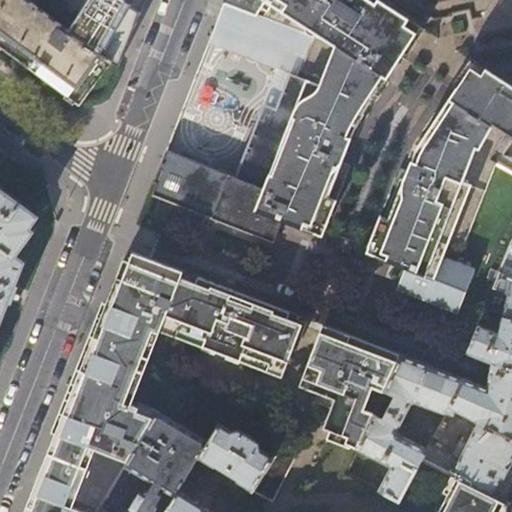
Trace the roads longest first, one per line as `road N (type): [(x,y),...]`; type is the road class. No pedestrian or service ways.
road 1 (residential): [(0,474),(108,195)]
road 2 (residential): [(108,195),(185,0)]
road 3 (residential): [(0,110),(108,195)]
